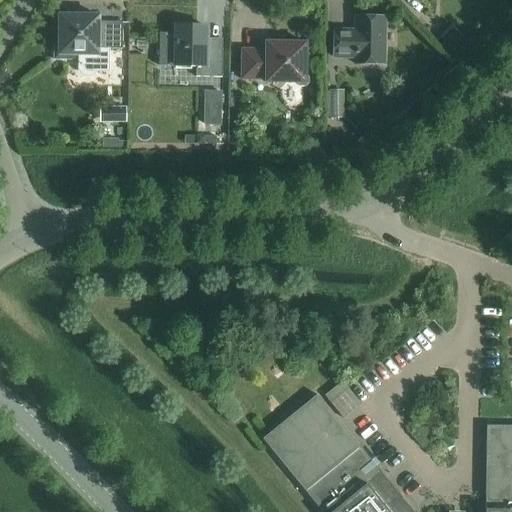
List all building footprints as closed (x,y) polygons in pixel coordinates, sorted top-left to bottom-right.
[(54,61),(66,61),(78,61),(78,73),(80,73),(83,76),(85,77),(88,77),(92,77),(95,75),(97,72),(109,72),(109,50),(122,50),(122,23),(99,23),(99,16),(59,16),(59,48),(54,48),(54,61)] [(383,65),(383,17),(355,17),(355,31),(333,31),(333,57),(354,58),(354,64),(383,65)] [(175,34),(159,34),(158,66),(175,67),(196,67),(196,78),(222,78),(222,49),(206,49),(207,28),(175,27),(175,34)] [(453,27),(439,40),(450,52),(464,39),(453,27)] [(300,87),(305,87),(308,83),(308,78),(305,75),(305,43),(265,43),(265,50),(241,50),(241,80),(265,80),(265,83),(296,83),(300,87)] [(205,90),(204,124),(221,124),(221,91),(205,90)] [(344,118),(343,91),(330,91),(330,118),(344,118)] [(100,123),(127,124),(127,108),(100,107),(100,123)] [(197,138),(197,148),(206,148),(206,138),(197,138)] [(348,390),(331,404),(343,419),(361,405),(348,390)] [(411,511),(317,396),(262,440),(320,511),(511,511),(511,427),(486,427),(485,511),(411,511)]
